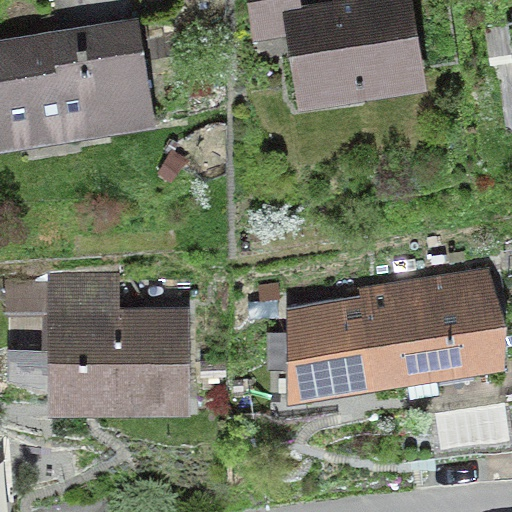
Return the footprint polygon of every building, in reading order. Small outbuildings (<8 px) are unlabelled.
[(413,0),(294,0),(267,4),(285,134),(430,115),(413,0)] [(138,8),(0,26),(0,172),(157,151),(138,8)] [(484,275),(344,296),(359,392),(499,371),(484,275)] [(189,285),(48,284),(47,410),(188,411),(189,285)] [(289,403),(359,392),(344,296),(275,307),(289,403)] [(173,511),(170,484),(110,493),(112,511),(173,511)]
